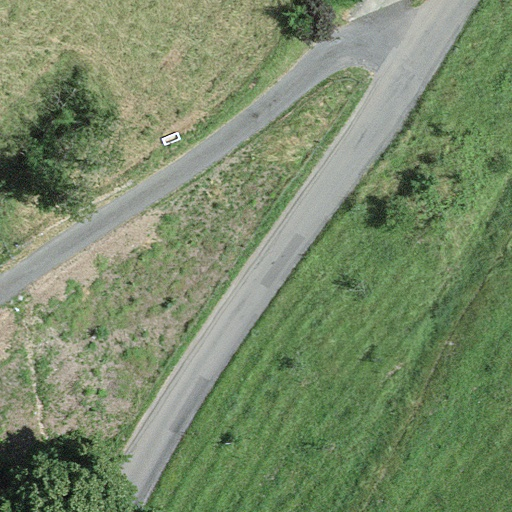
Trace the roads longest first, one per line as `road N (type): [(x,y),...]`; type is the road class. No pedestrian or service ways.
road 1 (unclassified): [(421,50),(180,403),(120,511)]
road 2 (unclassified): [(0,292),(259,117),(340,51),(382,40),(421,50)]
